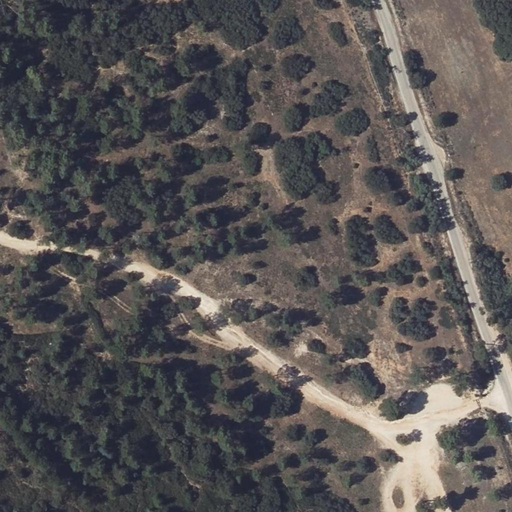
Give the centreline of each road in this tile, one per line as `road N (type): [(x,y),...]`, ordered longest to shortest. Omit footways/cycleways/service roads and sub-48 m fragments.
road 1 (track): [(0,237),(171,280),(250,348),(373,424),(411,426),(504,395)]
road 2 (tertiary): [(375,0),(511,415)]
